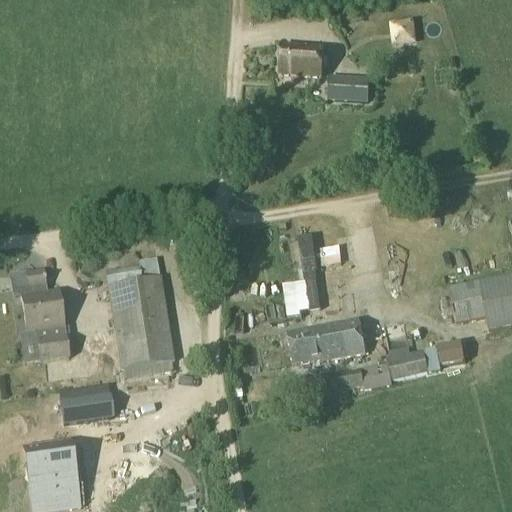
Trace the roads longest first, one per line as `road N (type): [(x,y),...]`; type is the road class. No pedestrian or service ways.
road 1 (track): [(0,245),(194,213),(216,221),(254,218),(511,174)]
road 2 (track): [(234,0),(213,357),(240,511)]
